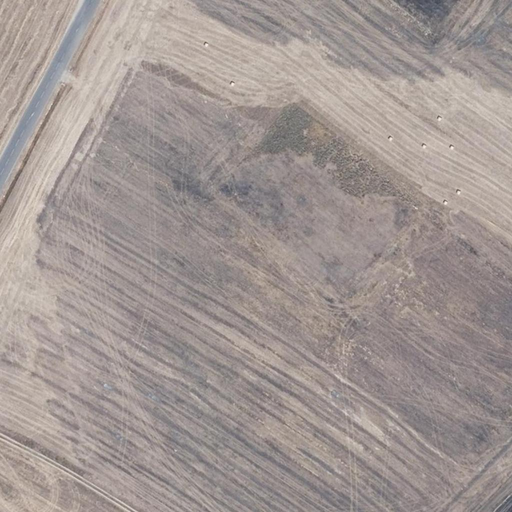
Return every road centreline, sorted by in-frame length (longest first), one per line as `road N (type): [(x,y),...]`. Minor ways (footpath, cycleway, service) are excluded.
road 1 (unclassified): [(92,0),(0,183)]
road 2 (track): [(0,434),(135,511)]
